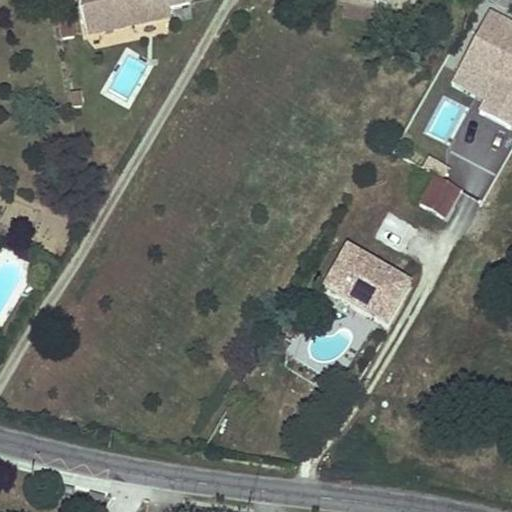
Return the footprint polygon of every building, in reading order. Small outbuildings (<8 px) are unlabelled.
[(170,18),(168,8),(189,3),(188,0),(79,0),(87,36),(136,26),(160,20),(170,18)] [(410,11),(411,0),(351,0),(371,4),(375,6),(373,13),(386,16),(387,8),(395,8),(410,11)] [(511,0),(489,0),(508,11),(511,3),(511,0)] [(72,23),(69,6),(58,8),(61,25),(72,23)] [(485,100),(479,113),(509,128),(511,121),(511,29),(485,16),(451,81),(485,100)] [(163,32),(160,20),(136,26),(138,37),(163,32)] [(74,39),(72,23),(61,25),(63,41),(74,39)] [(147,67),(128,56),(108,92),(127,102),(147,67)] [(81,108),(80,93),(70,94),(72,109),(81,108)] [(465,112),(446,100),(427,131),(446,143),(465,112)] [(443,220),(460,192),(435,178),(419,206),(443,220)] [(407,286),(347,252),(322,295),(387,334),(404,304),(398,300),(407,286)] [(0,315),(25,272),(3,259),(0,264),(0,315)] [(90,493),(87,504),(102,508),(105,497),(90,493)]
